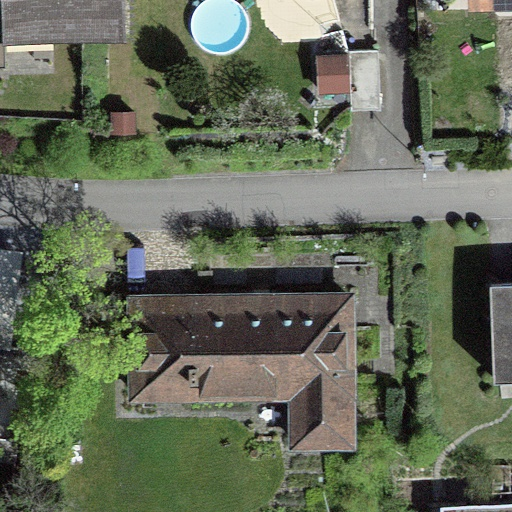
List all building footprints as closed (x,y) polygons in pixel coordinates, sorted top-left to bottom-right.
[(0,0),(1,29),(0,28),(0,62),(5,62),(5,39),(34,38),(35,48),(53,47),(52,37),(126,35),(125,0),(0,0)] [(346,0),(347,19),(363,18),(362,0),(346,0)] [(511,113),(511,45),(509,46),(511,67),(497,69),(504,115),(511,113)] [(350,89),(351,111),(381,110),(380,49),(316,50),(317,90),(350,89)] [(111,129),(137,129),(137,107),(111,107),(111,129)] [(437,117),(443,127),(454,120),(448,110),(437,117)] [(511,274),(489,275),(493,375),(511,373),(511,274)] [(126,288),(127,397),(240,396),(240,408),(287,407),(287,444),(356,443),(354,285),(126,288)] [(511,511),(511,486),(439,490),(439,511),(511,511)]
